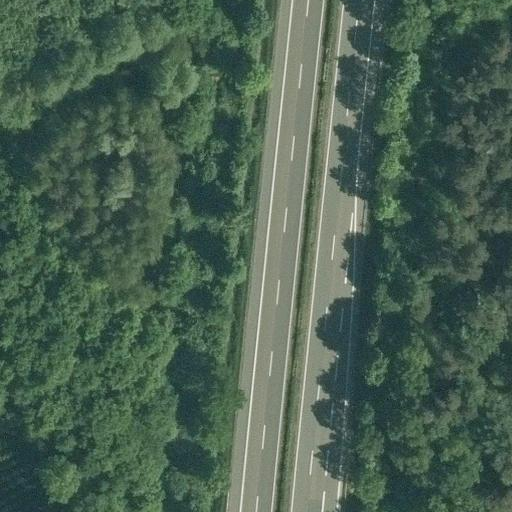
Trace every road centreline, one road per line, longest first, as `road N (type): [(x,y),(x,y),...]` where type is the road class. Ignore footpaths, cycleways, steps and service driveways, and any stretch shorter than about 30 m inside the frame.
road 1 (motorway): [(306,511),(361,0)]
road 2 (motorway): [(299,0),(250,511)]
